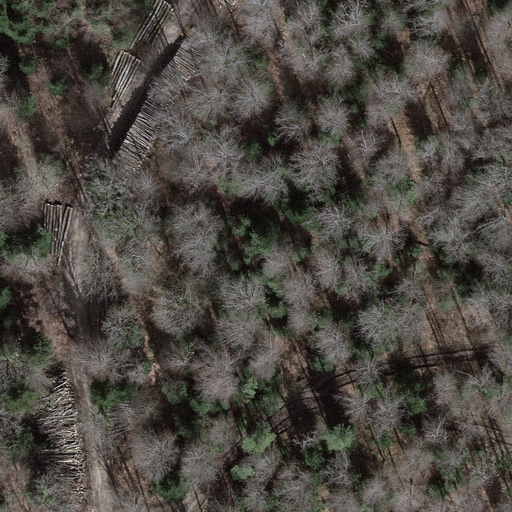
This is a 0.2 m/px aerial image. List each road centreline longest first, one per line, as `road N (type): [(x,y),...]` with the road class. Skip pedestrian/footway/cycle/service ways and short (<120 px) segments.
road 1 (track): [(100,511),(78,235),(91,151),(176,0)]
road 2 (track): [(120,511),(194,486),(313,393),(511,441)]
road 3 (track): [(0,219),(78,235),(0,353)]
road 4 (track): [(313,393),(403,361),(511,341)]
